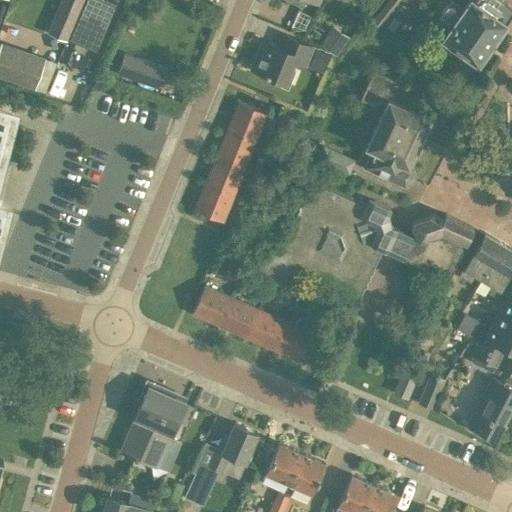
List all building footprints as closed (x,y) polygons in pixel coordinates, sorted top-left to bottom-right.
[(82,0),(60,0),(47,31),(66,39),(82,0)] [(84,0),(69,38),(96,49),(116,0),(84,0)] [(386,0),(371,19),(378,25),(398,0),(386,0)] [(469,0),(463,9),(451,0),(448,0),(436,17),(450,27),(442,39),(462,53),(461,58),(466,64),(472,65),(476,62),(477,63),(495,37),(500,36),(505,29),(504,24),(511,12),(511,6),(502,0),(469,0)] [(320,44),(336,56),(349,36),(333,25),(320,44)] [(251,68),(284,81),(292,61),(305,66),(313,45),(281,32),(276,45),(265,41),(262,48),(259,47),(251,68)] [(44,58),(0,43),(0,77),(34,89),(44,58)] [(308,67),(321,72),(328,55),(320,52),(314,50),(313,54),(308,67)] [(165,68),(124,53),(117,72),(158,86),(165,68)] [(407,163),(429,116),(412,108),(417,97),(393,86),(396,80),(372,69),(359,97),(372,103),(380,100),(385,102),(366,142),(356,160),(322,144),(315,158),(347,173),(353,161),(362,166),(363,165),(403,183),(410,180),(414,172),(412,165),(407,163)] [(238,100),(227,128),(256,140),(267,112),(238,100)] [(216,154),(245,167),(256,140),(227,128),(216,154)] [(205,181),(234,193),(245,167),(216,154),(205,181)] [(223,220),(234,193),(205,181),(193,208),(223,220)] [(392,253),(402,257),(412,235),(402,231),(398,229),(389,224),(390,222),(389,219),(388,217),(386,216),(390,207),(368,197),(366,202),(355,197),(320,181),(316,183),(310,196),(305,194),(279,250),(272,248),(266,250),(258,267),(261,274),(292,289),(298,274),(357,302),(375,261),(380,247),(392,253)] [(414,230),(412,235),(402,257),(448,279),(472,226),(445,213),(441,221),(437,219),(435,212),(412,221),(410,224),(412,229),(414,230)] [(463,266),(457,274),(469,281),(475,273),(481,277),(488,281),(489,281),(484,290),(495,296),(500,288),(499,287),(511,265),(511,247),(504,243),(484,231),(483,232),(463,266)] [(511,279),(476,355),(511,371),(511,279)] [(204,284),(191,312),(218,324),(231,296),(204,284)] [(245,336),(257,307),(231,296),(218,324),(245,336)] [(272,347),(284,319),(257,307),(245,336),(272,347)] [(464,312),(455,329),(470,337),(480,321),(464,312)] [(299,359),(311,331),(284,319),(272,347),(299,359)] [(429,351),(416,346),(408,364),(421,370),(429,351)] [(401,369),(392,391),(406,398),(416,375),(401,369)] [(429,373),(416,401),(432,408),(444,379),(429,373)] [(511,387),(492,377),(468,423),(495,437),(509,410),(511,412),(511,387)] [(184,400),(148,384),(134,415),(171,431),(176,421),(187,425),(195,407),(183,402),(184,400)] [(157,464),(171,431),(134,415),(120,449),(157,464)] [(217,443),(207,465),(217,469),(220,470),(227,454),(243,461),(256,432),(233,422),(227,435),(221,433),(217,443)] [(264,472),(287,483),(301,451),(278,441),(264,472)] [(324,462),(301,451),(287,483),(310,493),(324,462)] [(212,479),(203,475),(194,471),(182,496),(202,504),(212,479)] [(336,505),(352,511),(360,511),(373,483),(350,473),(336,505)] [(183,483),(168,478),(161,497),(177,503),(183,483)] [(360,511),(397,511),(398,511),(391,507),(397,494),(373,483),(366,499),(360,511)] [(289,496),(276,491),(270,506),(283,511),(289,496)] [(131,494),(129,502),(107,496),(102,511),(147,511),(151,499),(131,494)]
